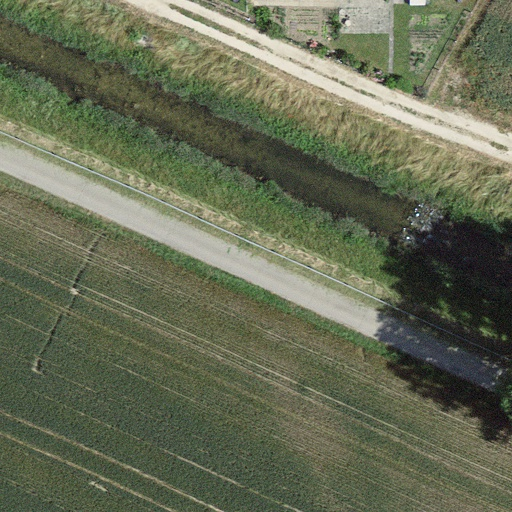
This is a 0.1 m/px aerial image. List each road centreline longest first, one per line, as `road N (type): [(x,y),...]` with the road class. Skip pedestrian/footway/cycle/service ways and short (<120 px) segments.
road 1 (track): [(511,384),(0,165)]
road 2 (track): [(130,0),(511,166)]
